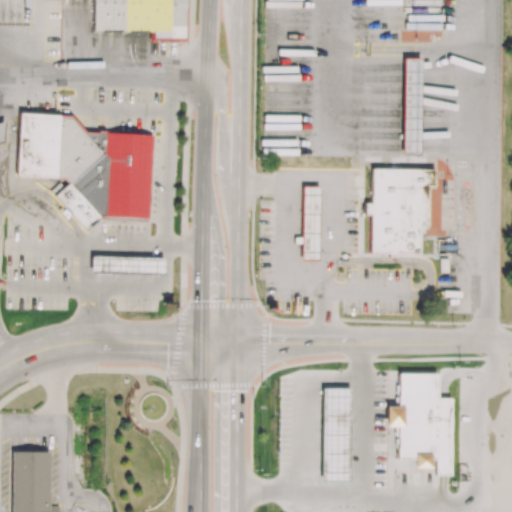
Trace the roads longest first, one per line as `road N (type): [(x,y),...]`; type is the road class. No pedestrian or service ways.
road 1 (secondary): [(221,342),(228,0)]
road 2 (residential): [(221,342),(67,342),(0,368)]
road 3 (secondary): [(221,342),(200,417),(200,511)]
road 4 (secondary): [(235,511),(235,413),(221,342)]
road 5 (residential): [(511,342),(368,340)]
